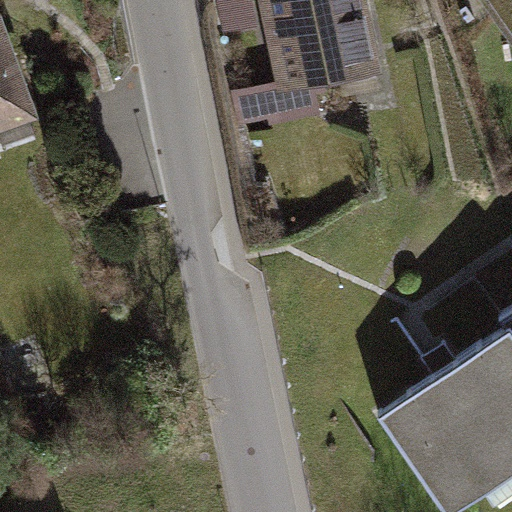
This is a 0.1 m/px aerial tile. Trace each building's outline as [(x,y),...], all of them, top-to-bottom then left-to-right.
[(265,0),(285,91),(386,68),(372,0),(265,0)] [(511,0),(498,0),(511,19),(511,0)] [(4,7),(0,8),(0,130),(3,130),(6,142),(43,129),(4,7)] [(511,306),(501,314),(511,329),(511,327),(511,306)] [(511,327),(511,329),(380,414),(443,511),(461,511),(511,477),(511,327)]
